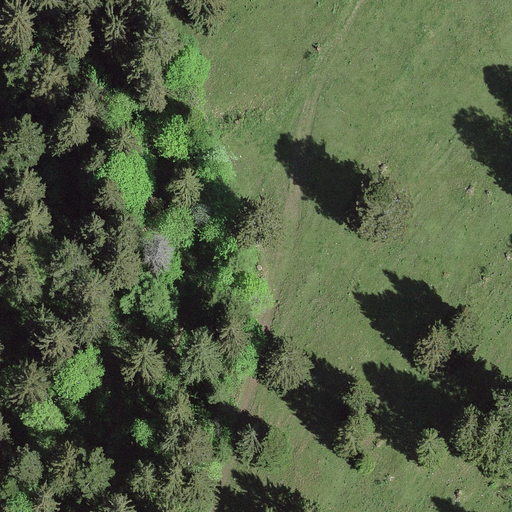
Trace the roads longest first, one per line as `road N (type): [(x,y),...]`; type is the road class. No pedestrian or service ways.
road 1 (track): [(263,511),(292,181),(314,89),(358,0)]
road 2 (track): [(134,511),(272,130),(314,89)]
